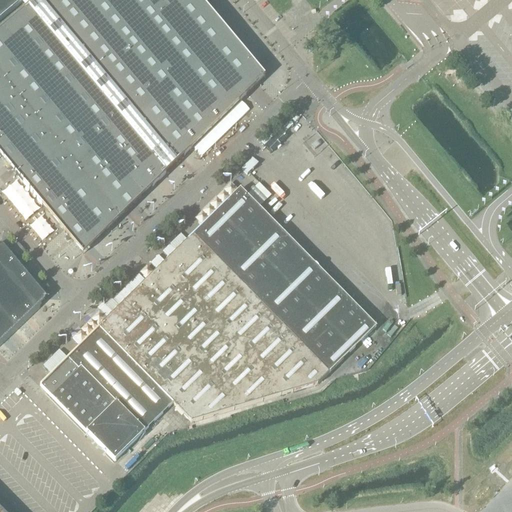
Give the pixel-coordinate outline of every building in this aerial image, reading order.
[(0,0),(0,20),(24,0),(0,0)] [(39,0),(37,0),(28,8),(166,173),(176,163),(39,0)] [(39,0),(60,24),(66,32),(85,55),(91,61),(96,67),(106,79),(111,85),(127,104),(132,110),(137,116),(142,122),(147,129),(176,163),(277,67),(249,36),(236,44),(231,38),(226,31),(220,25),(218,22),(212,15),(210,13),(204,5),(206,4),(207,4),(208,4),(209,4),(209,3),(210,3),(210,2),(210,1),(211,1),(211,0),(210,0),(202,0),(201,1),(199,0),(39,0)] [(0,157),(6,163),(5,163),(5,164),(4,165),(4,166),(5,167),(5,168),(6,169),(7,169),(8,170),(9,170),(10,169),(11,169),(16,175),(17,177),(24,185),(42,206),(47,213),(57,225),(62,231),(82,255),(120,218),(166,173),(151,156),(146,150),(136,138),(131,132),(126,126),(121,120),(116,113),(100,95),(95,89),(85,77),(80,71),(69,58),(64,52),(54,40),(49,34),(28,8),(27,9),(26,8),(26,9),(0,31),(0,157)] [(450,78),(446,74),(442,78),(449,87),(454,83),(458,88),(463,84),(455,74),(450,78)] [(318,144),(316,142),(311,146),(314,150),(319,146),(318,144)] [(252,157),(242,168),(248,174),(258,163),(252,157)] [(171,257),(157,271),(280,396),(317,385),(328,374),(367,336),(375,328),(309,261),(312,259),(310,257),(308,259),(240,190),(232,197),(221,208),(210,218),(199,230),(171,257)] [(0,346),(39,308),(45,299),(41,291),(1,242),(0,243),(0,346)] [(98,329),(40,386),(114,461),(173,404),(191,423),(280,396),(157,271),(98,328),(98,329)]
